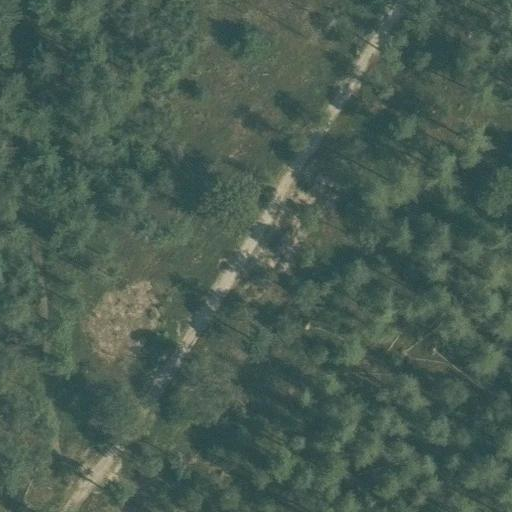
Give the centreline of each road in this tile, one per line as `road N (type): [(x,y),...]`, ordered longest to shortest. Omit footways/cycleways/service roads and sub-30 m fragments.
road 1 (track): [(399,0),(101,465)]
road 2 (track): [(0,39),(43,511)]
